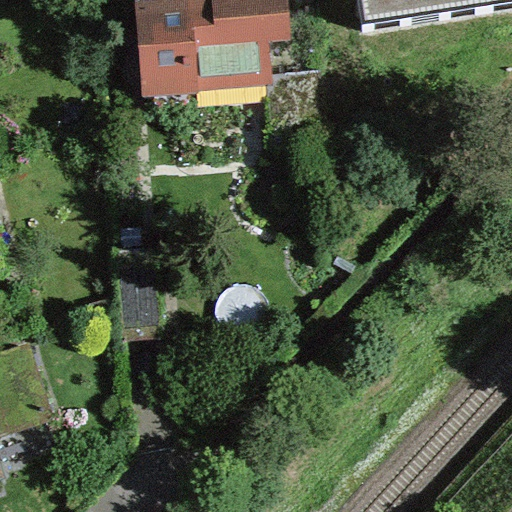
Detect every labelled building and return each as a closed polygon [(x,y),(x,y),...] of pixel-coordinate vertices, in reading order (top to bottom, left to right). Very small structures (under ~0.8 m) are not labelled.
[(289,26),(286,0),(213,0),(214,2),(178,5),(177,0),(127,0),(129,22),(139,22),(145,97),(196,92),(195,78),(199,77),(270,72),(266,28),(289,26)] [(361,0),(365,22),(508,0),(361,0)] [(271,86),(274,144),(324,140),(322,82),(271,86)] [(160,334),(154,259),(118,261),(125,337),(160,334)] [(0,435),(51,419),(28,347),(0,355),(0,435)]
